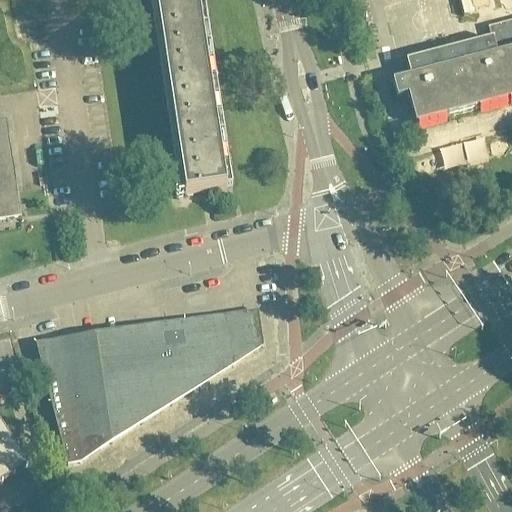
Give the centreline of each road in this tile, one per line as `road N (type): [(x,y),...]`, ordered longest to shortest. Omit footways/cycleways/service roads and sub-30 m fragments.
road 1 (residential): [(0,307),(294,226)]
road 2 (primary): [(363,373),(152,511)]
road 3 (tertiary): [(321,164),(280,0)]
road 4 (tertiary): [(321,217),(345,330),(363,373)]
road 5 (tertiary): [(414,340),(347,209)]
road 6 (primary): [(289,511),(399,438)]
road 7 (tertiary): [(511,509),(451,405)]
